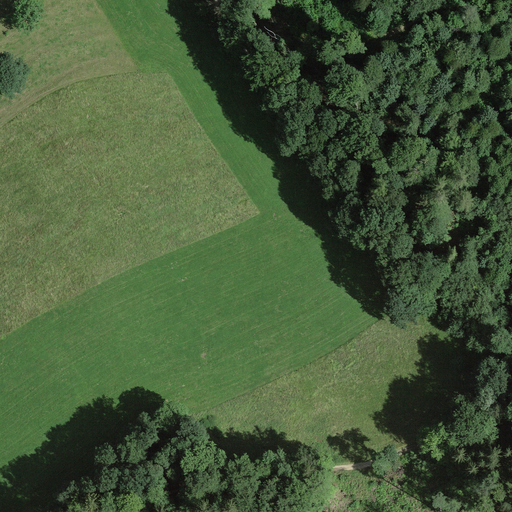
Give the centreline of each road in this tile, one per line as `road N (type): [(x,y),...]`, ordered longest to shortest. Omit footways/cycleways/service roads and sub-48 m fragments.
road 1 (track): [(511,275),(506,364),(489,402),(464,426),(370,466),(161,486),(123,511)]
road 2 (track): [(219,0),(354,214)]
road 3 (track): [(369,49),(439,13),(503,0)]
